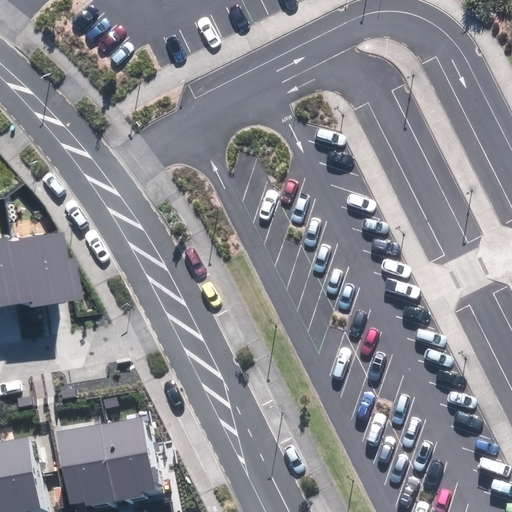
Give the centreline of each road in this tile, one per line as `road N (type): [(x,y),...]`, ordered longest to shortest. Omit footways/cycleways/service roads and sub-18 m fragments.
road 1 (residential): [(181,324),(141,243),(0,66)]
road 2 (residential): [(274,511),(181,324)]
road 3 (residential): [(0,356),(181,324)]
